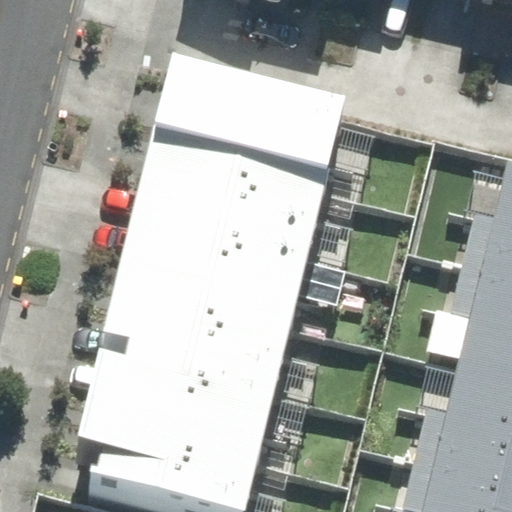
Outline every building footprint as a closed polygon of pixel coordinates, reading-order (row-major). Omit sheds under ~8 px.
[(169,85),(154,154),(325,194),(341,125),(169,85)] [(154,154),(138,223),(309,262),(325,194),(154,154)] [(511,205),(494,271),(511,275),(511,205)] [(138,223),(122,292),(293,331),(309,262),(138,223)] [(511,275),(494,271),(468,368),(511,379),(511,275)] [(122,292),(106,361),(278,400),(293,331),(122,292)] [(106,361),(90,430),(262,469),(278,400),(106,361)] [(511,379),(468,368),(442,465),(511,483),(511,379)] [(90,430),(74,498),(133,511),(251,511),(262,469),(90,430)] [(511,511),(511,483),(442,465),(429,511),(511,511)]
